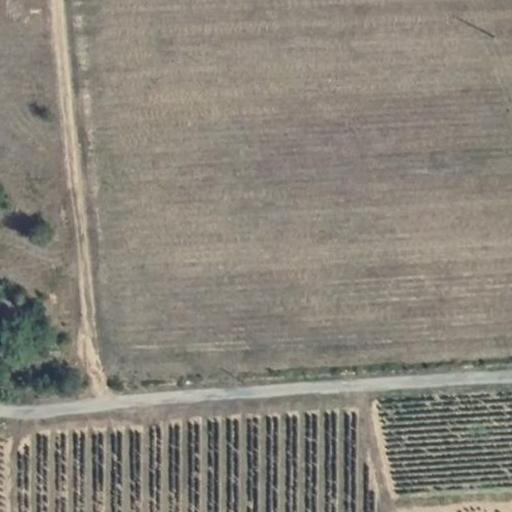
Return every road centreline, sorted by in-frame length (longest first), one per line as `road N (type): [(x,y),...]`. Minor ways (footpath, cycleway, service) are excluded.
road 1 (unclassified): [(511,379),(0,411)]
road 2 (track): [(60,0),(88,252),(81,353),(93,382),(118,401)]
